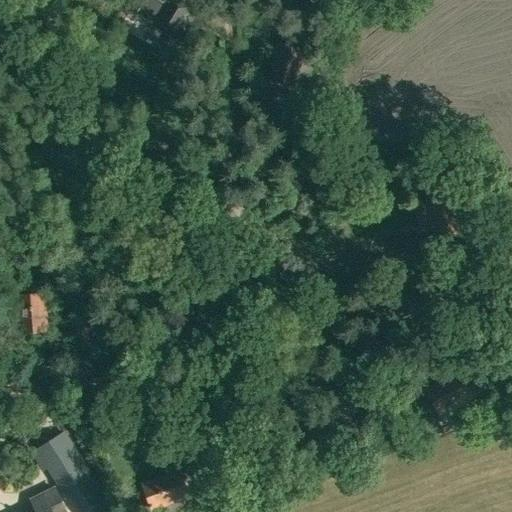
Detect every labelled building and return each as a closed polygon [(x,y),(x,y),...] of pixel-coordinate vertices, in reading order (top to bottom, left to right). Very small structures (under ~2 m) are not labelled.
[(194,8),(180,0),(166,0),(152,24),(171,36),(178,25),(182,27),(194,8)] [(302,83),(309,45),(284,40),(277,78),(302,83)] [(454,193),(426,201),(437,239),(462,232),(456,213),(460,212),(454,193)] [(39,224),(49,223),(45,195),(35,196),(36,204),(38,204),(40,215),(38,215),(39,224)] [(511,298),(511,291),(510,287),(491,296),(494,305),(511,298)] [(33,334),(46,333),(44,294),(16,296),(19,331),(33,330),(33,334)] [(511,324),(492,330),(496,342),(511,336),(511,324)] [(78,350),(104,349),(102,326),(74,328),(75,338),(77,338),(78,350)] [(438,414),(472,395),(467,384),(468,383),(461,372),(425,392),(438,414)] [(300,460),(337,446),(328,422),(291,436),(300,460)] [(63,435),(33,454),(44,471),(47,469),(64,495),(67,493),(79,511),(102,511),(110,507),(63,435)] [(216,505),(231,500),(223,472),(208,477),(216,505)] [(152,511),(189,497),(181,473),(144,487),(152,511)] [(65,511),(54,489),(31,501),(36,511),(65,511)]
